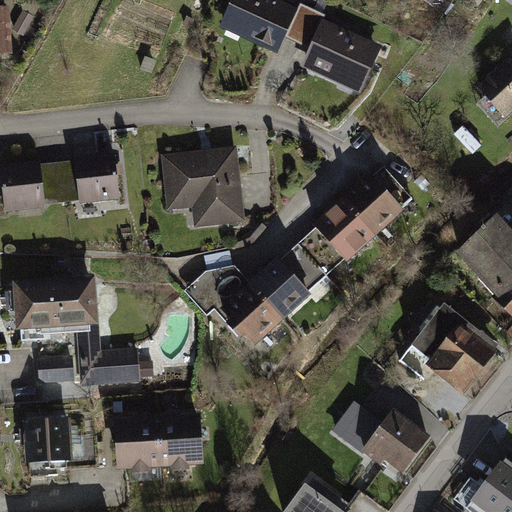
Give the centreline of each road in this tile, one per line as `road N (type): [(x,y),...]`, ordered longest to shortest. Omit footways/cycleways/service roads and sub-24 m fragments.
road 1 (residential): [(250,264),(353,162),(309,137),(253,118),(165,108),(0,127)]
road 2 (residential): [(413,511),(511,379)]
